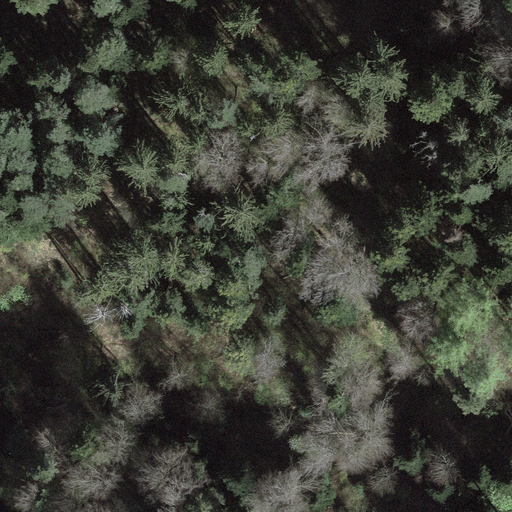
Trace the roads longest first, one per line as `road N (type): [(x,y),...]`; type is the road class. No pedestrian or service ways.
road 1 (track): [(370,216),(382,317),(409,380),(367,465)]
road 2 (track): [(259,0),(291,30),(351,115)]
